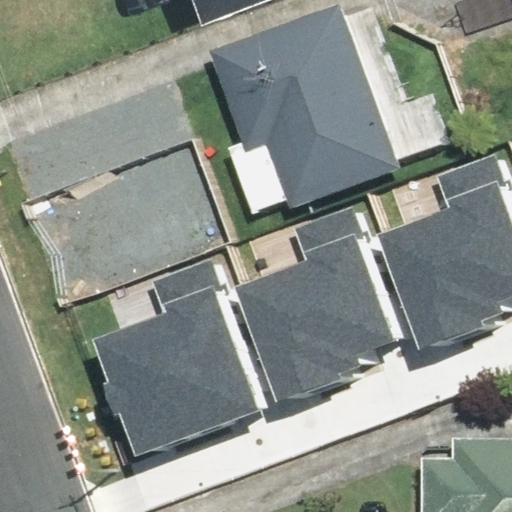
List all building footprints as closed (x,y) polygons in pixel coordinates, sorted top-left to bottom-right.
[(191,0),(197,14),(233,0),(191,0)] [(371,8),(232,49),(258,139),(240,144),(262,218),(304,205),(305,207),(420,173),(371,8)] [(470,205),(414,225),(455,335),(511,313),(511,300),(507,287),(511,285),(511,156),(510,152),(457,172),(470,205)] [(328,259),(272,280),(313,389),(372,367),(364,346),(413,328),(368,207),(316,227),(328,259)] [(186,310),(130,330),(171,440),(243,413),(237,395),(273,382),(226,257),(174,277),(186,310)] [(511,511),(511,436),(473,436),(473,455),(441,455),(441,511),(511,511)]
